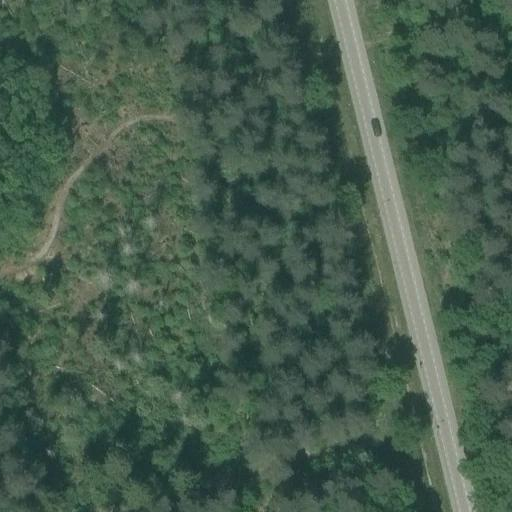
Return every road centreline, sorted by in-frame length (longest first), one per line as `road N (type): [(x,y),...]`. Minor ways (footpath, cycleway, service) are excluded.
road 1 (tertiary): [(465,511),(337,0)]
road 2 (track): [(148,511),(444,427)]
